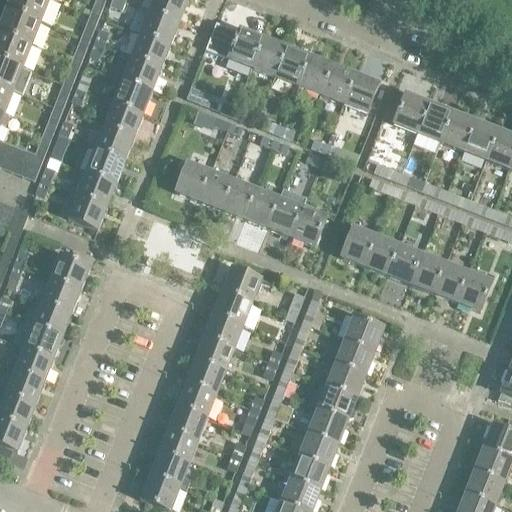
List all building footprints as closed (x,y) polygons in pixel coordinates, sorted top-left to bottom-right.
[(41,26),(50,3),(43,0),(11,0),(6,13),(41,26)] [(96,0),(89,18),(99,22),(107,0),(96,0)] [(125,4),(113,0),(110,9),(121,14),(125,4)] [(155,0),(149,14),(179,26),(188,2),(183,0),(155,0)] [(0,36),(31,49),(41,26),(6,13),(0,28),(0,36)] [(141,36),(170,48),(179,26),(149,14),(141,36)] [(99,22),(89,18),(80,41),(90,45),(99,22)] [(252,72),(263,42),(239,32),(227,62),(252,72)] [(100,33),(95,45),(104,49),(109,36),(100,33)] [(0,62),(22,72),(31,49),(0,36),(0,62)] [(132,59),(161,71),(170,48),(141,36),(132,59)] [(90,45),(80,41),(71,65),(81,68),(90,45)] [(275,81),(286,51),(263,42),(252,72),(275,81)] [(95,45),(90,60),(99,63),(104,49),(95,45)] [(286,51),(275,81),(298,90),(309,60),(286,51)] [(123,83),(152,94),(161,71),(132,59),(123,83)] [(309,60),(298,90),(321,99),(332,69),(309,60)] [(0,89),(13,95),(22,72),(0,62),(0,89)] [(81,68),(71,65),(62,88),(71,92),(81,68)] [(332,69),(321,99),(344,108),(355,78),(332,69)] [(355,78),(344,108),(367,117),(379,87),(355,78)] [(82,79),(77,92),(86,96),(91,82),(82,79)] [(113,107),(143,118),(152,94),(123,83),(113,107)] [(71,92),(62,88),(53,110),(63,114),(71,92)] [(0,89),(0,116),(4,118),(13,95),(0,89)] [(191,89),(187,100),(208,107),(212,97),(191,89)] [(77,92),(71,106),(81,109),(86,96),(77,92)] [(418,137),(431,107),(406,97),(394,128),(418,137)] [(219,115),(233,121),(236,112),(222,106),(219,115)] [(104,130),(134,141),(143,118),(113,107),(104,130)] [(441,146),(453,116),(431,107),(418,137),(441,146)] [(63,114),(53,110),(44,134),(53,138),(63,114)] [(212,131),(217,118),(199,111),(194,124),(212,131)] [(233,121),(245,126),(248,117),(236,112),(233,121)] [(0,128),(5,130),(9,120),(4,118),(0,116),(0,128)] [(464,156),(476,125),(453,116),(441,146),(464,156)] [(213,130),(227,135),(231,126),(216,121),(213,130)] [(264,133),(279,139),(282,130),(267,124),(264,133)] [(59,138),(68,142),(73,128),(64,125),(59,138)] [(488,165),(500,135),(476,125),(464,156),(488,165)] [(239,140),(243,131),(231,126),(227,135),(239,140)] [(95,152),(125,164),(134,141),(104,130),(95,152)] [(279,139),(291,143),(294,135),(282,130),(279,139)] [(53,138),(44,134),(35,157),(44,161),(53,138)] [(510,174),(511,168),(511,139),(500,135),(488,165),(510,174)] [(68,142),(59,138),(54,151),(63,155),(68,142)] [(259,148),(273,153),(276,144),(262,139),(259,148)] [(324,157),(328,148),(313,142),(310,151),(324,157)] [(0,170),(9,147),(0,143),(0,170)] [(285,158),(288,149),(276,144),(273,153),(285,158)] [(21,152),(9,147),(0,170),(0,171),(11,176),(21,152)] [(328,148),(324,157),(336,161),(340,152),(328,148)] [(11,176),(22,180),(32,156),(21,152),(11,176)] [(125,164),(95,152),(86,175),(116,187),(125,164)] [(22,180),(35,185),(44,161),(35,157),(32,156),(22,180)] [(319,171),(322,162),(308,156),(304,166),(319,171)] [(322,162),(319,171),(331,176),(334,167),(322,162)] [(200,206),(211,176),(187,166),(175,196),(200,206)] [(373,176),(399,186),(403,177),(377,167),(373,176)] [(46,170),(41,183),(50,187),(55,174),(46,170)] [(116,187),(86,175),(77,198),(107,209),(116,187)] [(222,214),(233,184),(211,176),(200,206),(222,214)] [(399,186),(422,195),(425,186),(403,177),(399,186)] [(368,190),(392,200),(396,191),(371,182),(368,190)] [(41,183),(40,187),(36,197),(45,201),(50,187),(41,183)] [(245,224),(257,193),(233,184),(222,214),(245,224)] [(445,204),(448,195),(425,186),(422,195),(445,204)] [(392,200),(415,209),(419,200),(396,191),(392,200)] [(268,232),(280,202),(257,193),(245,224),(268,232)] [(468,213),(472,204),(448,195),(445,204),(468,213)] [(107,209),(77,198),(68,222),(97,234),(107,209)] [(438,218),(442,209),(419,200),(415,209),(438,218)] [(291,242),(303,211),(280,202),(268,232),(291,242)] [(491,222),(494,213),(472,204),(468,213),(491,222)] [(0,220),(0,233),(7,236),(16,212),(5,208),(0,220)] [(462,227),(465,218),(442,209),(438,218),(462,227)] [(303,211),(291,242),(315,251),(327,221),(303,211)] [(10,237),(19,240),(28,217),(16,212),(7,236),(10,237)] [(511,220),(494,213),(491,222),(511,230),(511,220)] [(485,236),(488,227),(465,218),(462,227),(485,236)] [(488,227),(485,236),(507,245),(511,236),(488,227)] [(365,271),(377,240),(353,231),(341,262),(365,271)] [(9,265),(12,257),(19,240),(10,237),(1,261),(9,265)] [(377,240),(365,271),(388,280),(400,249),(377,240)] [(400,249),(388,280),(410,289),(422,258),(400,249)] [(28,258),(19,255),(14,268),(24,271),(28,258)] [(422,258),(410,289),(434,298),(446,267),(422,258)] [(50,282),(81,293),(90,270),(59,259),(50,282)] [(9,265),(1,261),(0,262),(0,287),(0,288),(9,265)] [(446,267),(434,298),(457,307),(469,276),(446,267)] [(18,287),(24,271),(14,268),(8,284),(18,287)] [(222,296),(252,308),(262,284),(231,272),(222,296)] [(469,276),(457,307),(480,316),(492,286),(469,276)] [(41,305),(71,317),(81,293),(50,282),(41,305)] [(311,302),(301,327),(311,331),(320,306),(318,305),(322,297),(314,294),(311,302)] [(213,318),(244,330),(252,308),(222,296),(213,318)] [(290,309),(299,313),(304,300),(295,296),(290,309)] [(1,300),(0,303),(0,315),(5,318),(11,304),(1,300)] [(32,328),(63,340),(71,317),(41,305),(32,328)] [(299,313),(290,309),(285,323),(294,327),(299,313)] [(204,341),(235,353),(244,330),(213,318),(204,341)] [(344,344),(375,356),(384,332),(354,320),(344,344)] [(301,327),(292,350),(302,354),(311,331),(301,327)] [(23,351),(54,363),(63,340),(32,328),(23,351)] [(235,353),(204,341),(195,364),(225,376),(235,353)] [(375,356),(344,344),(335,367),(366,379),(375,356)] [(283,373),(293,377),(302,354),(292,350),(283,373)] [(54,363),(23,351),(14,374),(45,386),(54,363)] [(273,353),(268,366),(277,370),(282,356),(273,353)] [(186,387),(216,399),(225,376),(195,364),(186,387)] [(262,380),(272,383),(277,370),(268,366),(262,380)] [(326,389),(357,401),(366,379),(335,367),(326,389)] [(274,396),(284,400),(293,377),(283,373),(274,396)] [(5,397),(36,409),(45,386),(14,374),(5,397)] [(511,374),(510,374),(501,398),(511,402),(511,374)] [(176,411),(207,423),(216,399),(186,387),(176,411)] [(354,409),(357,401),(326,389),(317,412),(348,424),(350,421),(354,420),(356,413),(354,409)] [(284,400),(274,396),(265,419),(274,423),(284,400)] [(0,410),(0,421),(27,432),(36,409),(5,397),(0,410)] [(255,399),(249,412),(259,416),(264,403),(255,399)] [(207,423),(176,411),(168,434),(198,446),(207,423)] [(244,426),(253,429),(259,416),(249,412),(244,426)] [(308,436),(339,448),(348,424),(317,412),(308,436)] [(256,442),(265,446),(274,423),(265,419),(256,442)] [(27,432),(0,421),(0,449),(18,456),(27,432)] [(484,452),(511,463),(511,437),(493,430),(484,452)] [(159,457),(189,469),(198,446),(168,434),(159,457)] [(299,459),(330,472),(339,448),(308,436),(299,459)] [(265,446),(256,442),(246,466),(256,470),(265,446)] [(236,445),(231,459),(240,463),(246,449),(236,445)] [(475,475),(505,487),(511,469),(511,463),(484,452),(475,475)] [(189,469),(159,457),(149,480),(180,492),(189,469)] [(226,472),(235,476),(240,463),(231,459),(226,472)] [(330,472),(299,459),(290,482),(321,494),(330,472)] [(256,470),(246,466),(237,489),(247,492),(256,470)] [(466,498),(496,510),(505,487),(475,475),(466,498)] [(172,511),(180,492),(149,480),(140,504),(160,511),(172,511)] [(281,505),(299,511),(314,511),(321,494),(290,482),(281,505)] [(239,511),(247,492),(237,489),(228,511),(229,511),(239,511)] [(460,511),(495,511),(496,510),(466,498),(460,511)] [(210,511),(221,511),(224,505),(214,502),(210,511)]
